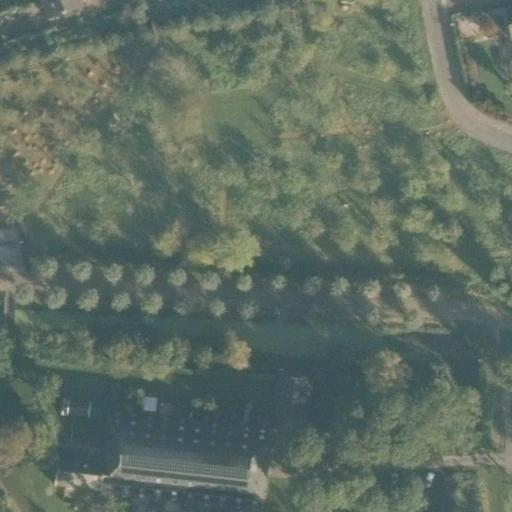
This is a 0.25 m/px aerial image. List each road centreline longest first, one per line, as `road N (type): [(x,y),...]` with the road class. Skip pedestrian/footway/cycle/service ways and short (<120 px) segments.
road 1 (residential): [(271,467),(511,459)]
road 2 (residential): [(511,142),(474,128),(453,108),(430,0)]
